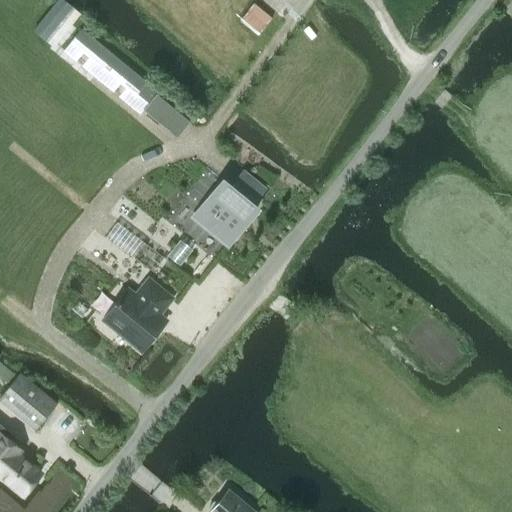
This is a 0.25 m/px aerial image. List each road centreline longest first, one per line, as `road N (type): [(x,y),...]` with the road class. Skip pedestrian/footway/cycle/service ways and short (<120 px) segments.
road 1 (unclassified): [(487,0),(80,511)]
road 2 (track): [(511,151),(402,59),(367,0)]
road 3 (track): [(308,0),(210,127)]
